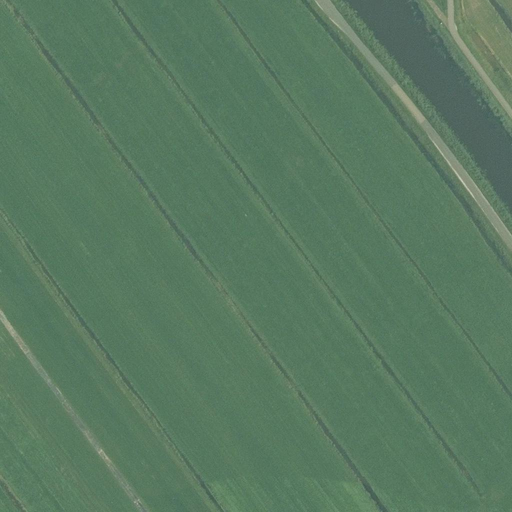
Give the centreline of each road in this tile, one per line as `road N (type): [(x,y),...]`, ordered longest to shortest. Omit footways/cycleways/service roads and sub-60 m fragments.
road 1 (tertiary): [(511,248),(322,0)]
road 2 (track): [(144,511),(0,315)]
road 3 (unclassified): [(511,114),(451,31),(449,0)]
